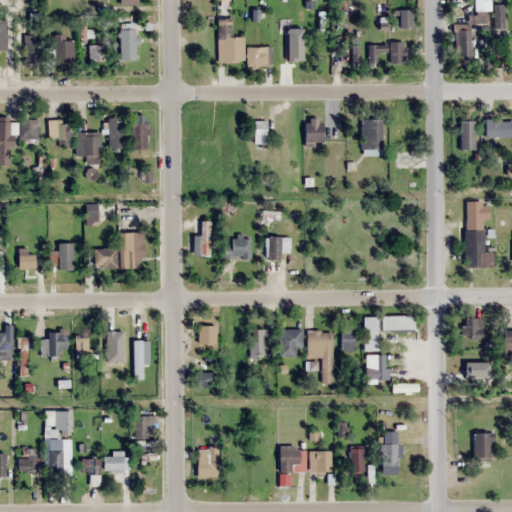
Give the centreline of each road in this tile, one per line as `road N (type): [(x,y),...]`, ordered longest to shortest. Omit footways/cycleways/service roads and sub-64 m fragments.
road 1 (residential): [(0,97),(511,89)]
road 2 (residential): [(437,511),(432,0)]
road 3 (residential): [(511,297),(0,301)]
road 4 (tertiary): [(176,511),(172,0)]
